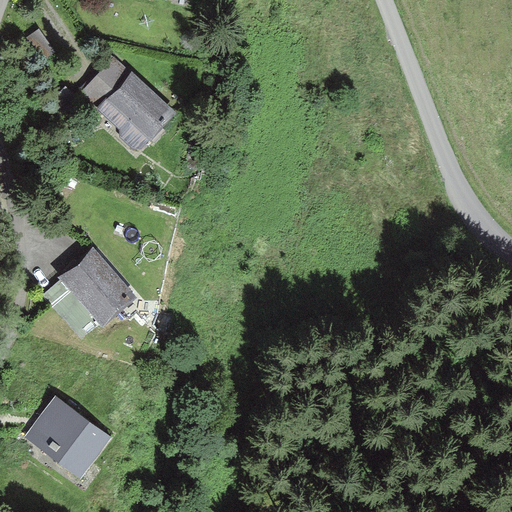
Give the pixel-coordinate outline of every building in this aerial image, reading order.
[(30,37),(44,57),(52,52),(37,31),(30,37)] [(161,127),(173,113),(131,74),(110,97),(93,81),(83,93),(99,108),(108,99),(130,119),(121,128),(122,135),(134,146),(141,146),(149,137),(155,141),(165,130),(161,127)] [(75,98),(66,89),(55,100),(64,109),(75,98)] [(186,166),(200,169),(205,141),(191,138),(186,166)] [(132,296),(92,251),(64,275),(103,321),(132,296)] [(79,477),(111,435),(57,395),(41,416),(45,419),(36,432),(64,453),(58,461),(79,477)]
